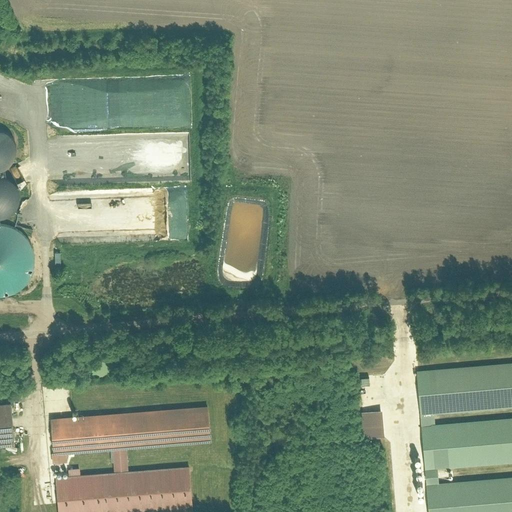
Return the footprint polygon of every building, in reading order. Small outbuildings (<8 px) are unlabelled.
[(0,167),(2,167),(8,162),(12,154),(13,146),(10,138),(5,131),(0,128),(0,167)] [(0,216),(5,215),(12,209),(16,202),(16,193),(14,185),(8,179),(0,175),(0,174),(0,216)] [(0,293),(6,294),(15,291),(22,285),(29,278),(33,270),(35,261),(34,251),(31,242),(26,234),(19,228),(11,224),(1,222),(0,222),(0,293)] [(511,360),(414,369),(419,419),(433,418),(432,412),(511,405),(511,360)] [(359,377),(360,383),(367,382),(366,375),(359,377)] [(0,401),(0,444),(11,443),(7,401),(0,401)] [(206,404),(48,417),(51,462),(66,460),(65,452),(111,449),(125,448),(209,441),(206,404)] [(380,408),(360,410),(362,436),(382,435),(380,408)] [(511,415),(433,422),(433,418),(419,419),(424,476),(436,475),(435,468),(511,460),(511,415)] [(125,448),(111,449),(112,470),(127,469),(125,448)] [(78,466),(67,467),(67,474),(53,476),(56,511),(159,511),(191,510),(187,464),(127,469),(112,470),(78,473),(78,466)] [(511,511),(511,474),(436,482),(436,475),(424,476),(427,511),(511,511)]
